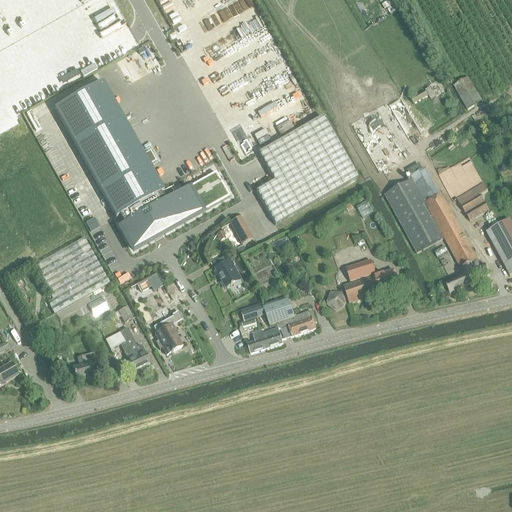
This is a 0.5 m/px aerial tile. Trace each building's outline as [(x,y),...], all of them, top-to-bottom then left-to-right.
[(382,6),(385,11),(387,10),(391,16),(398,12),(392,0),(382,6)] [(468,78),(453,88),(462,105),(467,112),(482,103),(468,78)] [(102,84),(55,110),(116,220),(119,218),(124,226),(120,228),(134,252),(154,241),(152,238),(161,233),(162,236),(230,198),(216,174),(175,197),(171,190),(164,193),(149,167),(156,163),(150,153),(143,157),(102,84)] [(436,98),(430,88),(425,91),(431,101),(436,98)] [(414,106),(428,98),(425,93),(411,101),(414,106)] [(274,182),(256,192),(275,226),(352,183),(357,180),(352,171),(328,129),(322,118),(258,154),(274,182)] [(412,181),(384,196),(416,254),(444,240),(465,277),(445,286),(450,294),(469,285),(490,276),(485,266),(481,268),(442,195),(440,196),(425,204),(412,181)] [(480,196),(488,192),(484,185),(457,200),(469,222),(489,211),(480,196)] [(362,218),(373,212),(367,202),(356,208),(362,218)] [(241,218),(230,225),(242,246),(253,240),(241,218)] [(509,278),(511,276),(511,223),(510,220),(486,233),(509,278)] [(290,244),(287,239),(272,246),(275,252),(290,244)] [(66,250),(34,268),(53,301),(48,304),(55,315),(109,285),(84,240),(66,250)] [(243,247),(237,251),(240,256),(246,253),(243,247)] [(445,248),(434,254),(437,259),(448,253),(445,248)] [(225,290),(240,281),(232,267),(233,266),(228,258),(224,260),(224,259),(213,265),(215,270),(214,271),(225,290)] [(350,283),(352,283),(376,274),(372,261),(346,270),(350,283)] [(349,305),(352,304),(399,289),(393,272),(344,288),(349,305)] [(153,294),(163,289),(156,276),(136,287),(141,295),(151,289),(153,294)] [(342,294),(331,295),(330,296),(326,304),(327,307),(336,313),(338,313),(346,307),(346,306),(344,297),(342,294)] [(102,298),(87,306),(91,313),(94,318),(109,310),(106,305),(102,298)] [(311,313),(310,313),(294,318),(288,301),(263,309),(265,313),(266,317),(270,327),(279,324),(284,341),(292,338),(292,339),(315,330),(314,325),(316,324),(313,314),(312,314),(312,313),(311,313)] [(118,313),(114,316),(117,322),(121,319),(125,325),(134,320),(128,308),(118,313)] [(263,308),(242,315),(245,324),(266,317),(265,313),(263,309),(263,308)] [(171,327),(168,321),(153,329),(156,335),(155,336),(158,342),(155,344),(159,350),(162,348),(167,357),(182,348),(176,337),(178,336),(175,332),(176,332),(172,326),(171,327)] [(256,322),(242,326),(244,331),(257,327),(256,322)] [(128,330),(120,334),(134,361),(136,360),(141,369),(150,365),(144,354),(146,353),(144,349),(142,350),(141,347),(137,349),(128,330)] [(278,330),(262,335),(267,350),(283,345),(278,330)] [(135,373),(141,369),(136,360),(134,361),(120,334),(106,341),(111,351),(120,346),(131,367),(133,372),(134,372),(135,373)] [(250,355),(267,350),(262,335),(253,338),(254,343),(247,345),(250,355)] [(49,343),(43,347),(48,355),(54,351),(49,343)] [(0,346),(0,353),(8,349),(5,344),(0,346)] [(91,366),(99,364),(96,354),(77,360),(80,368),(72,370),(76,385),(86,382),(85,381),(95,378),(91,366)] [(4,385),(17,377),(10,365),(0,370),(0,388),(5,386),(4,385)]
